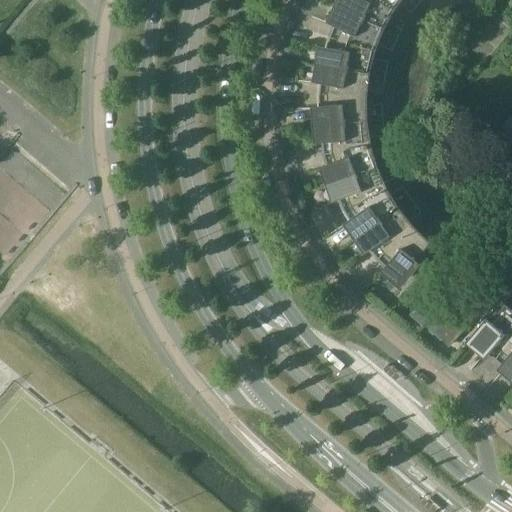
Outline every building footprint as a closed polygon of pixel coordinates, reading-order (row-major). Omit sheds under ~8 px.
[(380,0),(346,0),(341,10),(385,30),(396,10),(380,0)] [(380,0),(396,10),(403,0),(380,0)] [(341,10),(330,38),(376,52),(385,30),(341,10)] [(323,66),(370,75),(376,52),(330,38),(323,66)] [(320,96),(368,98),(370,75),(323,66),(320,96)] [(368,122),(368,98),(320,96),(320,126),(368,122)] [(511,119),(487,149),(494,158),(511,173),(511,119)] [(320,126),(325,155),(372,145),(368,122),(320,126)] [(325,155),(333,184),(378,167),(372,145),(325,155)] [(333,184),(345,211),(388,189),(378,167),(333,184)] [(345,211),(360,236),(400,209),(388,189),(345,211)] [(360,236),(378,260),(414,227),(400,209),(360,236)] [(414,227),(378,260),(401,281),(407,273),(412,277),(436,248),(414,227)] [(475,343),(496,360),(511,341),(511,310),(502,302),(477,331),(482,334),(475,343)] [(511,341),(496,360),(511,373),(511,341)]
